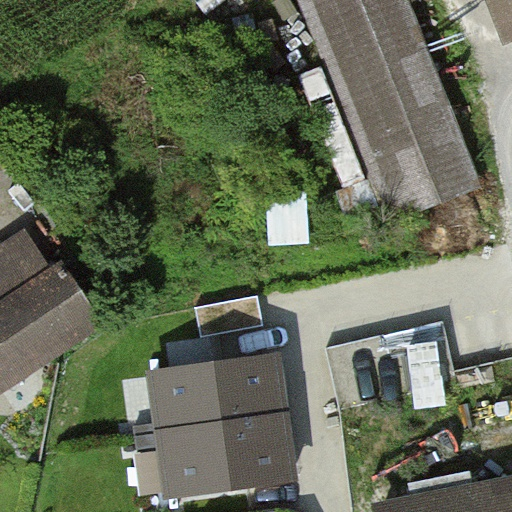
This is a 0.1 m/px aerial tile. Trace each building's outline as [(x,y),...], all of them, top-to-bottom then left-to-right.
[(465,181),(392,0),(317,0),(400,209),(465,181)] [(66,267),(0,311),(0,384),(101,318),(66,267)] [(260,297),(198,308),(203,338),(265,326),(260,297)] [(444,322),(327,349),(342,411),(459,384),(444,322)] [(136,427),(138,438),(286,417),(277,359),(155,376),(162,424),(136,427)] [(166,446),(172,493),(294,476),(286,417),(138,438),(139,450),(166,446)] [(511,511),(511,491),(409,511),(511,511)]
